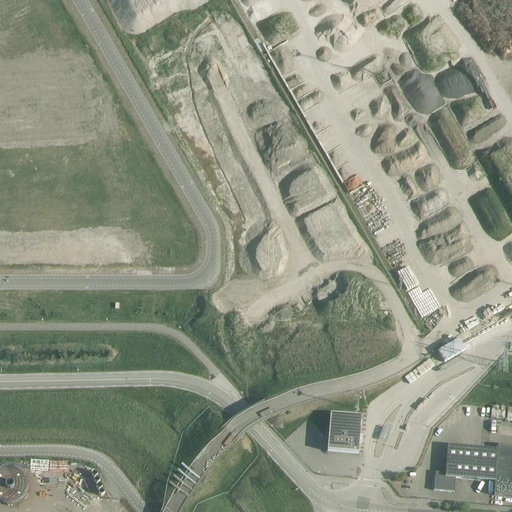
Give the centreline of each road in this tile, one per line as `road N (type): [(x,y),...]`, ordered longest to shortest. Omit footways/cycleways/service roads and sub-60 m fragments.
road 1 (unclassified): [(80,0),(207,218),(213,258),(203,277),(188,281),(0,283)]
road 2 (unclassified): [(333,505),(230,404),(198,384),(0,381)]
road 3 (unclassified): [(145,511),(88,454),(0,451)]
